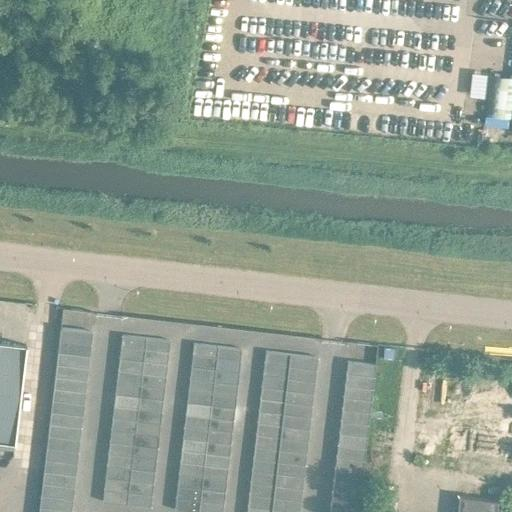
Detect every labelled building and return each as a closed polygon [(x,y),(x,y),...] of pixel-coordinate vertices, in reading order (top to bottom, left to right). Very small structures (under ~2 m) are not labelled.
[(485,128),(511,130),(511,90),(489,88),(485,128)] [(61,336),(60,348),(91,351),(93,340),(61,336)] [(123,343),(122,355),(146,358),(147,346),(123,343)] [(147,346),(146,358),(169,360),(171,348),(147,346)] [(60,348),(58,360),(90,363),(91,351),(60,348)] [(0,448),(16,451),(27,352),(0,349),(0,448)] [(219,354),(217,366),(241,369),(243,357),(219,354)] [(122,355),(120,367),(144,369),(146,358),(122,355)] [(146,358),(144,369),(168,372),(169,360),(146,358)] [(267,359),(265,372),(291,375),(293,362),(267,359)] [(58,360),(57,372),(89,375),(90,363),(58,360)] [(293,362),(291,375),(317,378),(318,365),(293,362)] [(193,363),(192,375),(216,378),(217,366),(193,363)] [(217,366),(216,378),(240,381),(241,369),(217,366)] [(120,367),(119,379),(143,381),(144,369),(120,367)] [(144,369),(143,381),(167,384),(168,372),(144,369)] [(348,369),(347,381),(375,384),(376,372),(348,369)] [(57,372),(56,383),(87,387),(89,375),(57,372)] [(265,372),(264,383),(290,386),(291,375),(265,372)] [(192,375),(191,387),(214,390),(216,378),(192,375)] [(291,375),(290,386),(316,389),(317,378),(291,375)] [(216,378),(214,390),(238,393),(240,381),(216,378)] [(119,379),(117,390),(141,393),(143,381),(119,379)] [(143,381),(141,393),(165,396),(167,384),(143,381)] [(347,381),(346,393),(373,396),(375,384),(347,381)] [(56,383),(54,395),(86,399),(87,387),(56,383)] [(264,383),(262,395),(288,398),(290,386),(264,383)] [(290,386),(288,398),(314,401),(316,389),(290,386)] [(191,387),(189,399),(213,402),(214,390),(191,387)] [(117,390),(116,402),(140,405),(141,393),(117,390)] [(214,390),(213,402),(237,404),(238,393),(214,390)] [(141,393),(140,405),(164,408),(165,396),(141,393)] [(346,393),(344,405),(372,408),(373,396),(346,393)] [(54,395),(53,407),(85,411),(86,399),(54,395)] [(262,395),(261,407),(287,410),(288,398),(262,395)] [(288,398),(287,410),(313,413),(314,401),(288,398)] [(189,399),(188,411),(212,413),(213,402),(189,399)] [(116,402),(115,414),(139,417),(140,405),(116,402)] [(213,402),(212,413),(236,416),(237,404),(213,402)] [(140,405),(139,417),(162,420),(164,408),(140,405)] [(344,405),(343,417),(371,420),(372,408),(344,405)] [(53,407),(51,419),(83,423),(85,411),(53,407)] [(261,407),(260,419),(286,422),(287,410),(261,407)] [(287,410),(286,422),(311,425),(313,413),(287,410)] [(188,411),(186,423),(210,425),(212,413),(188,411)] [(212,413),(210,425),(234,428),(236,416),(212,413)] [(115,414),(113,426),(137,429),(139,417),(115,414)] [(139,417),(137,429),(161,432),(162,420),(139,417)] [(343,417),(341,429),(369,432),(371,420),(343,417)] [(51,419),(50,431),(82,435),(83,423),(51,419)] [(260,419),(258,431),(284,434),(286,422),(260,419)] [(286,422),(284,434),(310,437),(311,425),(286,422)] [(186,423),(185,435),(209,437),(210,425),(186,423)] [(210,425),(209,437),(233,440),(234,428),(210,425)] [(113,426),(112,438),(136,441),(137,429),(113,426)] [(137,429),(136,441),(160,444),(161,432),(137,429)] [(341,429),(340,441),(368,444),(369,432),(341,429)] [(50,431),(49,443),(80,447),(82,435),(50,431)] [(258,431),(257,443),(283,446),(284,434),(258,431)] [(284,434),(283,446),(309,449),(310,437),(284,434)] [(185,435),(184,446),(208,449),(209,437),(185,435)] [(209,437),(208,449),(232,452),(233,440),(209,437)] [(112,438),(111,450),(134,453),(136,441),(112,438)] [(136,441),(134,453),(158,455),(160,444),(136,441)] [(340,441),(339,452),(367,456),(368,444),(340,441)] [(49,443),(47,455),(79,459),(80,447),(49,443)] [(257,443),(255,455),(281,458),(283,446),(257,443)] [(184,446),(182,458),(206,461),(208,449),(184,446)] [(283,446),(281,458),(307,461),(309,449),(283,446)] [(208,449),(206,461),(230,464),(232,452),(208,449)] [(111,450),(109,462),(133,465),(134,453),(111,450)] [(339,452),(337,464),(365,468),(367,456),(339,452)] [(134,453),(133,465),(157,467),(158,455),(134,453)] [(47,455),(46,467),(78,471),(79,459),(47,455)] [(255,455),(254,467),(280,470),(281,458),(255,455)] [(182,458),(181,470),(205,473),(206,461),(182,458)] [(281,458),(280,470),(306,473),(307,461),(281,458)] [(206,461),(205,473),(229,476),(230,464),(206,461)] [(109,462),(108,474),(132,476),(133,465),(109,462)] [(337,464),(336,476),(364,479),(365,468),(337,464)] [(133,465),(132,476),(156,479),(157,467),(133,465)] [(46,467),(45,479),(76,483),(78,471),(46,467)] [(254,467),(253,479),(279,482),(280,470),(254,467)] [(181,470),(179,482),(203,485),(205,473),(181,470)] [(280,470),(279,482),(304,485),(306,473),(280,470)] [(205,473),(203,485),(227,488),(229,476),(205,473)] [(108,474),(106,486),(130,488),(132,476),(108,474)] [(132,476),(130,488),(154,491),(156,479),(132,476)] [(336,476),(334,488),(362,491),(364,479),(336,476)] [(45,479),(43,491),(75,494),(76,483),(45,479)] [(253,479),(251,490),(277,493),(279,482),(253,479)] [(179,482),(178,494),(202,497),(203,485),(179,482)] [(279,482),(277,493),(303,496),(304,485),(279,482)] [(203,485),(202,497),(226,499),(227,488),(203,485)] [(106,486),(105,497),(129,500),(130,488),(106,486)] [(130,488),(129,500),(153,503),(154,491),(130,488)] [(334,488),(333,500),(361,503),(362,491),(334,488)] [(251,490),(250,502),(276,505),(277,493),(251,490)] [(43,491),(42,503),(73,506),(75,494),(43,491)] [(277,493),(276,505),(302,508),(303,496),(277,493)] [(178,494),(177,506),(201,509),(202,497),(178,494)] [(104,509),(126,511),(127,511),(129,500),(105,497),(104,509)] [(202,497),(201,509),(225,511),(226,499),(202,497)] [(129,500),(127,511),(151,511),(153,503),(129,500)] [(333,500),(332,511),(359,511),(361,503),(333,500)] [(250,502),(248,511),(275,511),(276,505),(250,502)] [(42,503),(40,511),(72,511),(73,506),(42,503)]
